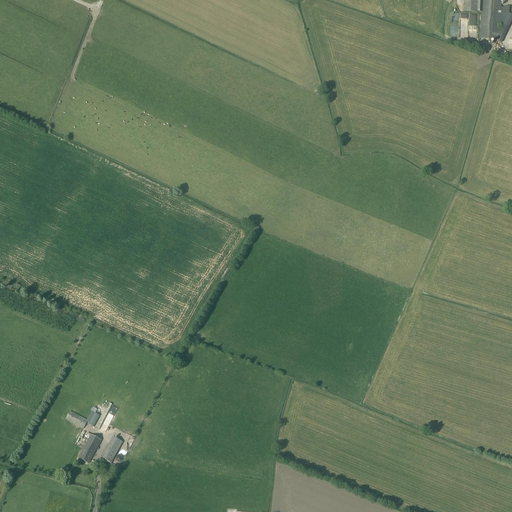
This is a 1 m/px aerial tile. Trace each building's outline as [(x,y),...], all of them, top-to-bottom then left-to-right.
[(463,0),(463,11),(477,13),(477,0),(463,0)] [(500,0),(481,0),(479,39),(498,40),(501,43),(511,18),(511,15),(509,14),(509,7),(506,6),(506,8),(500,8),(500,0)] [(449,28),(448,28),(448,38),(456,38),(456,13),(449,13),(449,28)] [(65,420),(83,430),(88,421),(70,411),(65,420)] [(107,413),(99,428),(104,431),(112,415),(107,413)] [(94,428),(100,416),(95,414),(88,425),(94,428)] [(78,458),(88,464),(101,441),(87,434),(85,438),(88,439),(78,458)] [(101,458),(109,463),(121,442),(112,437),(101,458)] [(118,458),(121,460),(127,446),(124,445),(118,458)]
